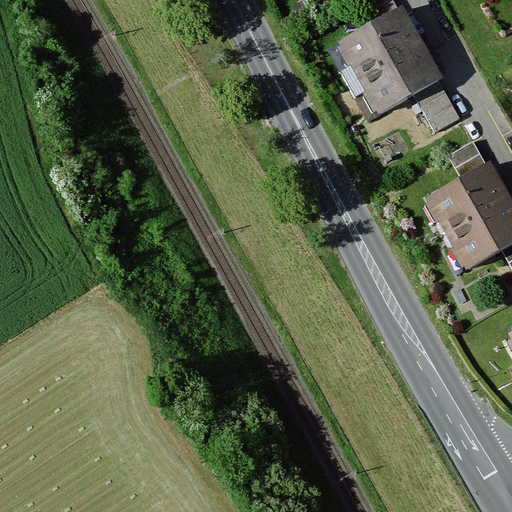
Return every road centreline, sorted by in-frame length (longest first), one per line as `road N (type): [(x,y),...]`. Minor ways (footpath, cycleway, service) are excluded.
road 1 (secondary): [(502,493),(428,369),(235,0)]
road 2 (residential): [(423,0),(511,156)]
